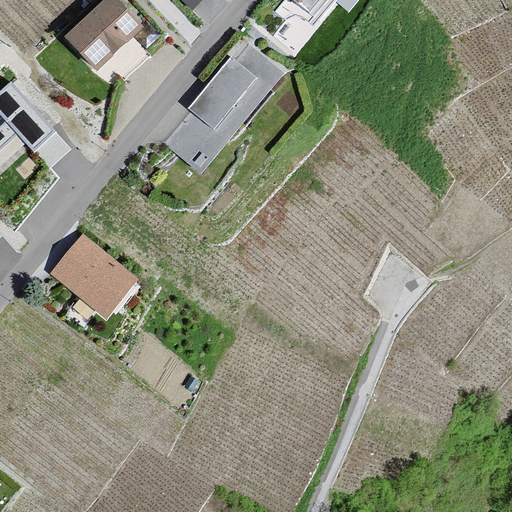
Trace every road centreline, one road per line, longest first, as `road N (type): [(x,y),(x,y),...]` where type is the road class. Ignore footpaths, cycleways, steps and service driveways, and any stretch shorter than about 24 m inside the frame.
road 1 (residential): [(0,299),(248,0)]
road 2 (unclassified): [(306,511),(393,292)]
